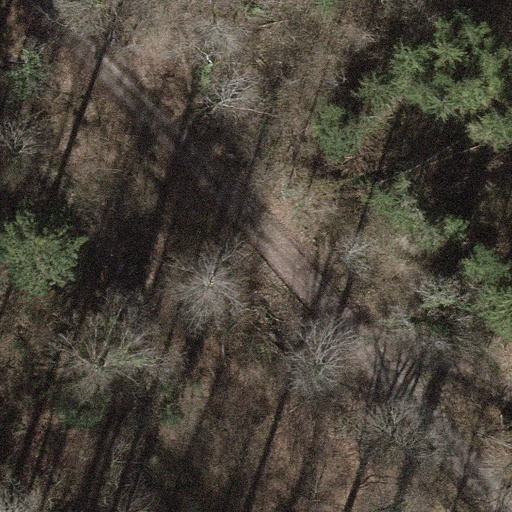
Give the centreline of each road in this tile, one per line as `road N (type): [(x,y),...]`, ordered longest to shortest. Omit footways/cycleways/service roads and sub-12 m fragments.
road 1 (track): [(484,511),(357,375),(92,0)]
road 2 (track): [(357,375),(511,445)]
